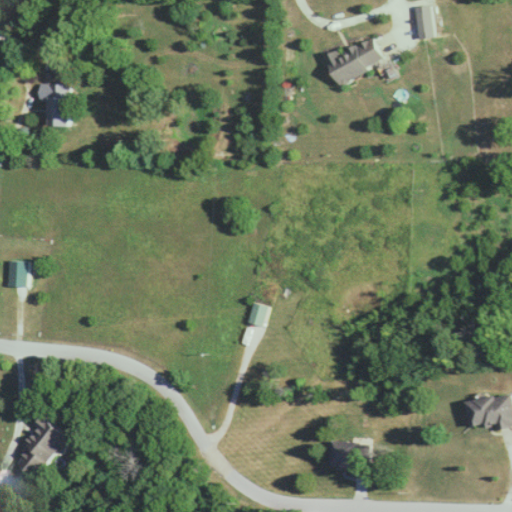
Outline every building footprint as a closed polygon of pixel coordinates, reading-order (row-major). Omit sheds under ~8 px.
[(424,38),(439,37),(436,4),(421,6),(424,38)] [(333,58),(346,84),(392,60),(380,35),(333,58)] [(73,83),(43,83),(43,101),(50,101),(50,125),(73,125),(73,83)] [(32,286),(32,261),(13,261),(13,286),(32,286)] [(267,326),(271,305),(255,303),(252,323),(267,326)] [(511,427),(511,393),(472,402),(477,427),(501,422),(503,430),(511,427)] [(42,476),(73,436),(48,416),(28,441),(35,447),(24,462),(42,476)] [(354,477),(370,478),(373,443),(336,440),(334,467),(355,469),(354,477)]
